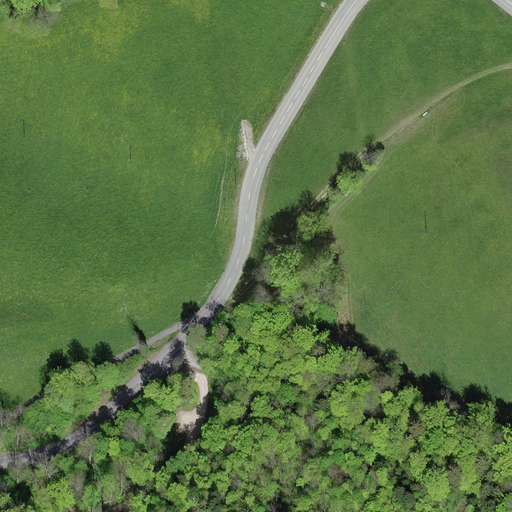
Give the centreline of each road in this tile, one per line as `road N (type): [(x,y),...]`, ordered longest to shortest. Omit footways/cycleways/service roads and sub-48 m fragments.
road 1 (tertiary): [(0,461),(78,438),(217,301),(237,264),(261,156),(355,0)]
road 2 (track): [(110,511),(157,481),(196,436),(201,380),(177,344)]
